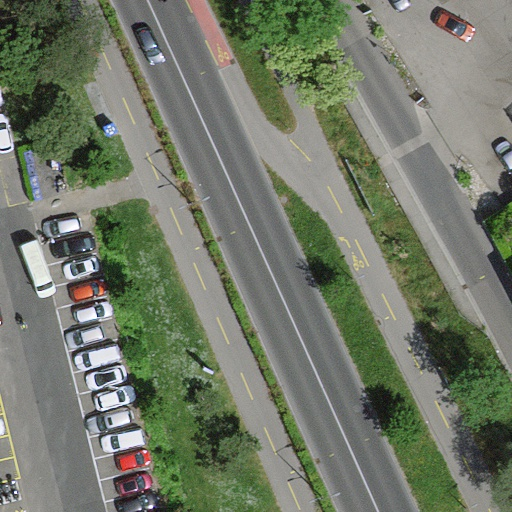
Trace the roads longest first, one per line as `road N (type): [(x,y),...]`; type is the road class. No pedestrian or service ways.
road 1 (tertiary): [(380,511),(146,0)]
road 2 (residential): [(70,511),(0,238)]
